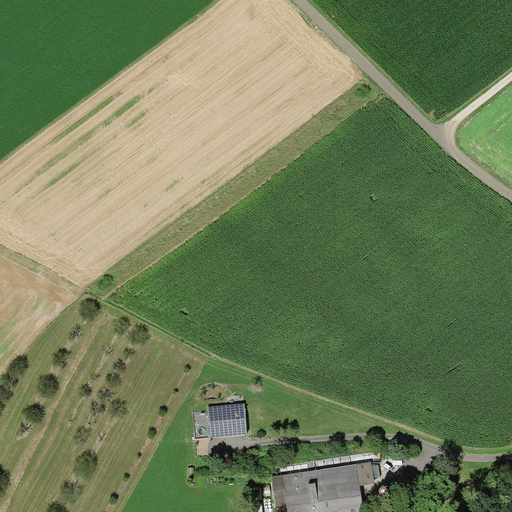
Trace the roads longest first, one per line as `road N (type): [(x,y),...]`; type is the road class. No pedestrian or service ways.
road 1 (track): [(215,446),(363,435),(398,438),(431,454),(511,455)]
road 2 (unclassified): [(298,0),(435,137),(511,196)]
